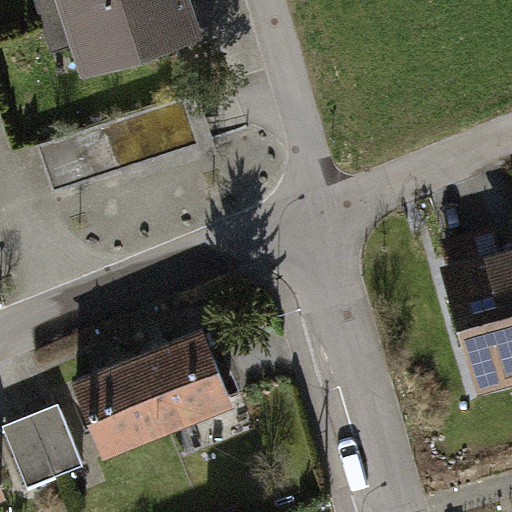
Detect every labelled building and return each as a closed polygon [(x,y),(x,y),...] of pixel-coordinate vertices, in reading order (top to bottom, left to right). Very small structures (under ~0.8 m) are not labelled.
[(45,0),(53,24),(131,0),(45,0)] [(211,0),(131,0),(53,24),(66,64),(91,56),(99,81),(224,42),(211,0)] [(208,118),(198,91),(39,144),(55,190),(214,136),(208,118)] [(511,240),(439,261),(475,383),(511,371),(511,240)] [(208,316),(136,346),(170,427),(241,399),(208,316)] [(71,372),(102,456),(170,427),(136,346),(71,372)] [(11,423),(32,488),(90,468),(68,404),(11,423)]
